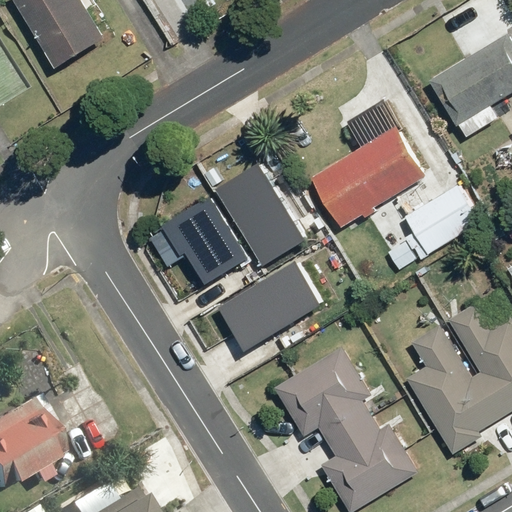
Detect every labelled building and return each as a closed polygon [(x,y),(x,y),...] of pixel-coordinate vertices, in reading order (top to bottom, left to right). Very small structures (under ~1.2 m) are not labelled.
[(91,0),(21,0),(62,67),(114,36),(91,0)] [(511,30),(436,76),(472,135),(505,115),(497,101),(511,91),(511,30)] [(0,105),(25,91),(0,48),(0,105)] [(361,128),(371,145),(319,176),(350,224),(368,212),(371,216),(384,207),(382,205),(435,171),(405,125),(390,133),(380,117),(361,128)] [(445,146),(428,155),(448,191),(411,215),(421,230),(391,249),(405,272),(488,219),(445,146)] [(310,231),(266,158),(225,183),(268,256),(310,231)] [(174,218),(210,277),(255,250),(219,190),(174,218)] [(300,256),(227,300),(252,341),(325,296),(300,256)] [(344,256),(317,274),(340,310),(367,292),(344,256)] [(422,275),(416,279),(426,296),(463,274),(453,256),(433,267),(431,263),(419,270),(422,275)] [(447,322),(420,339),(433,363),(413,375),(460,452),(490,434),(487,429),(511,413),(511,301),(504,288),(456,317),(487,369),(478,374),(447,322)] [(349,347),(283,385),(309,433),(325,424),(342,454),(327,461),(356,511),(425,471),(396,422),(386,428),(369,398),(377,393),(349,347)] [(39,391),(0,412),(0,487),(63,453),(50,431),(53,430),(49,423),(55,420),(39,391)] [(151,511),(142,493),(106,511),(105,511),(102,507),(92,511),(151,511)]
